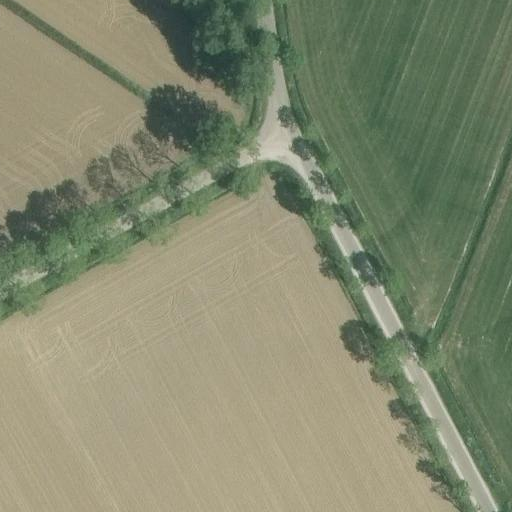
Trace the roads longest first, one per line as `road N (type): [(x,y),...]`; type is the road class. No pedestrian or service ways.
road 1 (unclassified): [(487,511),(287,132)]
road 2 (unclassified): [(0,292),(287,132)]
road 3 (unclassified): [(287,132),(261,0)]
